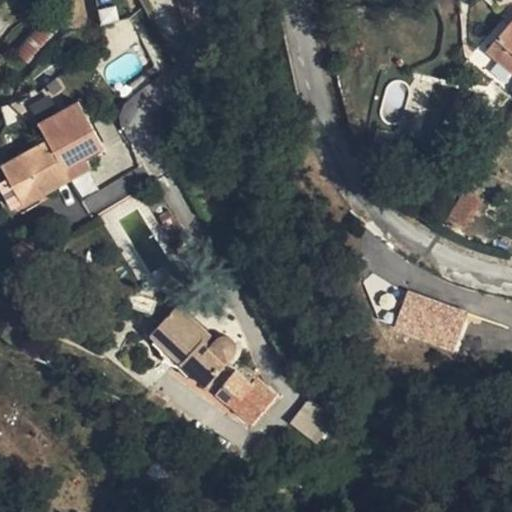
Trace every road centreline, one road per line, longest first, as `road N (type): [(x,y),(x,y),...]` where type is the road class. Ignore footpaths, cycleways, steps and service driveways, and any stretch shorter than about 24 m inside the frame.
road 1 (residential): [(296,0),(311,81),(336,149),(367,196),(466,265),(511,272)]
road 2 (residential): [(158,157),(199,133),(226,83),(215,0)]
